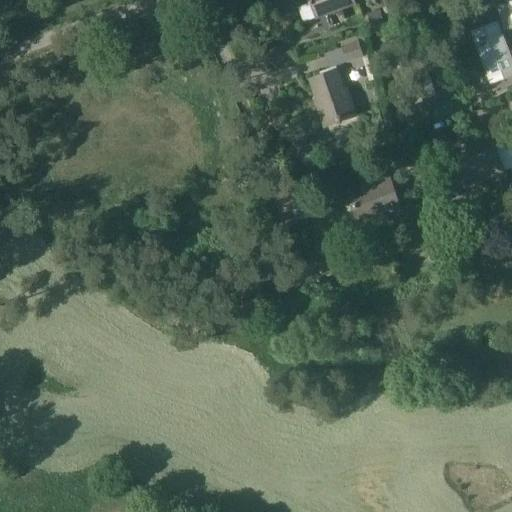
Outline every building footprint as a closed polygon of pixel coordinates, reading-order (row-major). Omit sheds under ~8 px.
[(308,0),(316,20),(356,5),(354,0),(308,0)] [(511,76),(511,59),(498,23),(471,33),(491,84),(511,76)] [(433,96),(421,55),(399,62),(412,102),(433,96)] [(326,124),(353,114),(338,73),(312,82),(326,124)] [(450,157),(461,190),(505,174),(495,142),(450,157)] [(360,184),(362,188),(347,193),(357,224),(402,209),(389,173),(360,184)]
